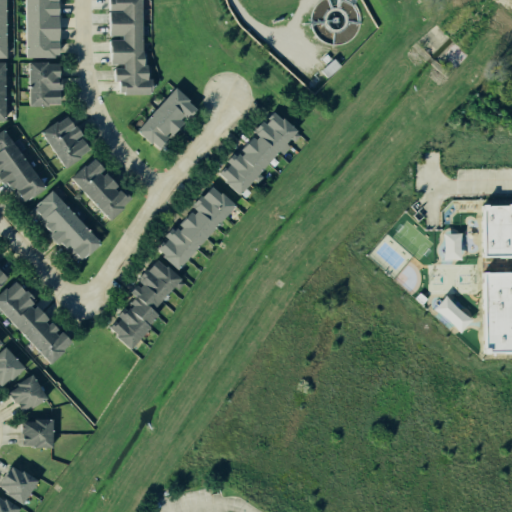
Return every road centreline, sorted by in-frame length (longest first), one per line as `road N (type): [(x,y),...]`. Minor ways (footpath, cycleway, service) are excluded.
road 1 (residential): [(75,299),(218,120),(227,98)]
road 2 (residential): [(78,0),(78,64),(95,123),(157,187)]
